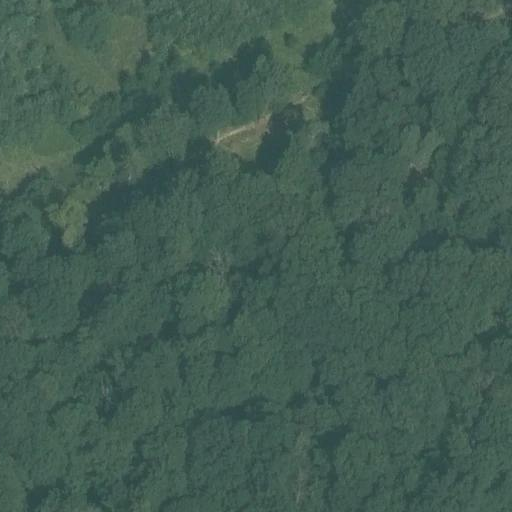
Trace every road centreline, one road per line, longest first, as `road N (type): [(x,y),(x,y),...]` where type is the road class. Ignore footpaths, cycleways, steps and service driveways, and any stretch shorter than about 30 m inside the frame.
road 1 (track): [(0,276),(511,38)]
road 2 (track): [(481,511),(241,164)]
